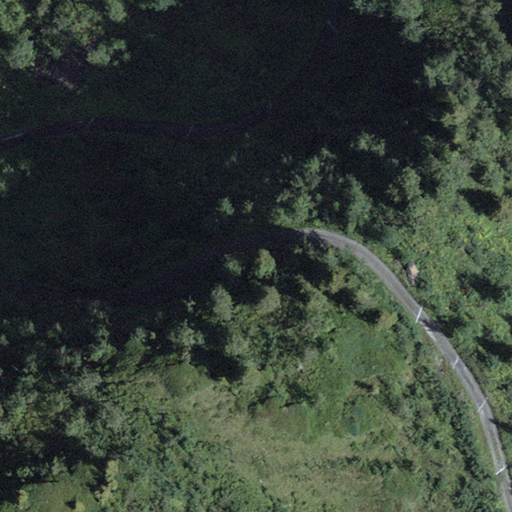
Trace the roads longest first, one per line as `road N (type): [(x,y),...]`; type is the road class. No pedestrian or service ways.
road 1 (track): [(0,282),(134,304),(216,250),(344,240),(384,261),(471,383),(511,505)]
road 2 (track): [(337,0),(334,20),(290,94),(234,129),(130,122),(0,146)]
